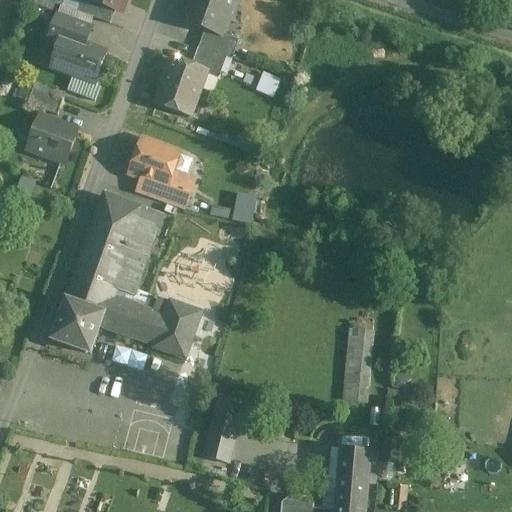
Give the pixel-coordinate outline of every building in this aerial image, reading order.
[(115,12),(88,2),(89,1),(84,0),(80,0),(76,13),(93,19),(109,25),(115,12)] [(125,0),(89,0),(89,1),(88,2),(115,12),(120,14),(125,0)] [(234,0),(193,0),(185,23),(205,31),(220,37),(221,35),(234,0)] [(76,13),(61,7),(57,19),(89,31),(93,19),(76,13)] [(89,31),(57,19),(51,34),(85,46),(90,31),(89,31)] [(220,37),(205,31),(198,49),(226,59),(232,61),(239,41),(221,35),(220,37)] [(85,46),(51,34),(48,43),(59,47),(51,68),(73,76),(66,93),(94,103),(100,86),(95,84),(106,54),(85,46)] [(198,49),(191,67),(206,73),(205,76),(218,80),(226,59),(198,49)] [(191,67),(172,60),(155,105),(190,118),(205,76),(206,73),(191,67)] [(261,74),(257,91),(275,95),(279,78),(261,74)] [(63,102),(33,91),(27,106),(57,117),(63,102)] [(77,132),(40,118),(27,152),(65,165),(77,132)] [(180,155),(142,141),(129,175),(140,179),(156,185),(167,189),(169,185),(173,173),(180,155)] [(195,181),(173,173),(169,185),(191,193),(195,181)] [(156,185),(140,179),(134,194),(150,200),(156,185)] [(191,193),(169,185),(167,189),(156,185),(150,200),(184,212),(191,193)] [(230,218),(249,225),(259,199),(240,192),(230,218)] [(104,197),(67,303),(66,303),(52,342),(90,356),(104,316),(110,318),(116,302),(119,292),(133,297),(162,218),(104,197)] [(158,300),(147,296),(142,311),(153,315),(158,300)] [(201,315),(158,300),(153,315),(142,311),(116,302),(110,318),(109,319),(125,325),(121,335),(155,347),(155,350),(185,360),(201,315)] [(372,334),(352,332),(347,388),(367,389),(372,334)] [(242,408),(219,402),(205,460),(228,466),(242,408)] [(378,456),(332,452),(329,482),(338,483),(339,482),(367,484),(367,485),(376,486),(378,456)] [(339,482),(336,511),(364,511),(367,485),(367,484),(339,482)] [(308,500),(289,499),(282,505),(281,511),(325,511),(314,511),(314,507),(308,500)]
